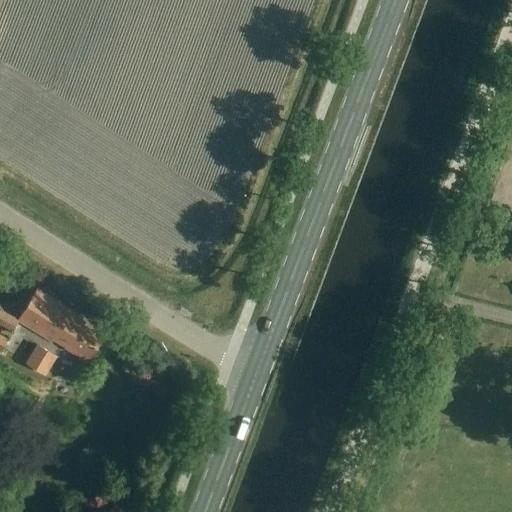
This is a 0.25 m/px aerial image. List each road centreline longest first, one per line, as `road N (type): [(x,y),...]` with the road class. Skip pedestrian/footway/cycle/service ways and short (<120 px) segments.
road 1 (unclassified): [(333,511),(511,35)]
road 2 (primary): [(252,377),(393,0)]
road 3 (unclassified): [(252,377),(0,219)]
road 4 (primary): [(202,511),(252,377)]
